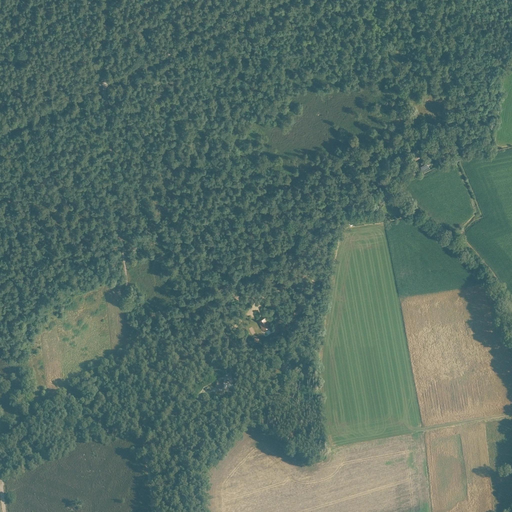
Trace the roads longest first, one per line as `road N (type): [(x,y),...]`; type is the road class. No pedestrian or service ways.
road 1 (track): [(279,0),(104,84),(133,349)]
road 2 (track): [(133,349),(383,181)]
road 3 (track): [(383,181),(482,274),(511,356)]
road 4 (track): [(502,73),(456,16),(457,153)]
road 5 (track): [(110,0),(104,84),(0,136)]
road 6 (track): [(133,349),(151,511)]
road 7 (track): [(133,349),(0,441)]
